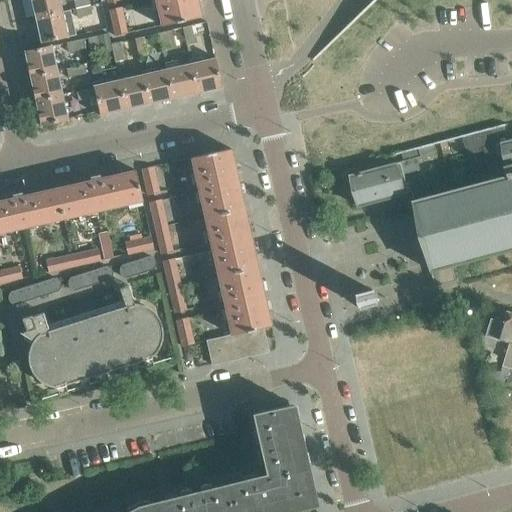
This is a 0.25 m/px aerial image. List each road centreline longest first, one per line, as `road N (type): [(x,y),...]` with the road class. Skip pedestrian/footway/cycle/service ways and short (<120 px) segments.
road 1 (residential): [(0,440),(323,368)]
road 2 (tertiary): [(264,105),(323,368)]
road 3 (residential): [(264,105),(20,164)]
road 4 (tertiary): [(323,368),(356,511)]
